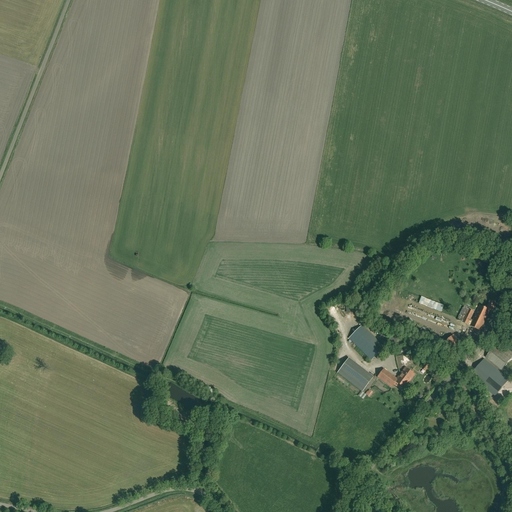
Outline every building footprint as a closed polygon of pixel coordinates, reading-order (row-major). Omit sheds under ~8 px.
[(492,312),(494,307),(496,304),(490,301),(486,309),(484,308),(492,312)] [(473,320),(470,326),(480,331),(490,311),(492,312),(484,308),(480,306),(473,320)] [(463,323),(469,310),(464,307),(457,320),(463,323)] [(469,310),(463,323),(468,325),(470,319),(474,312),(469,310)] [(341,318),(343,323),(347,321),(344,313),(339,314),(340,318),(341,318)] [(384,347),(361,325),(349,338),(371,360),(384,347)] [(395,345),(399,337),(383,330),(378,337),(395,345)] [(453,357),(462,349),(452,338),(443,346),(453,357)] [(501,370),(511,357),(511,353),(499,342),(486,357),(501,370)] [(373,377),(349,358),(337,373),(362,392),(373,377)] [(508,379),(484,360),(471,376),(495,395),(508,379)] [(384,370),(378,377),(391,387),(393,384),(401,390),(402,387),(404,388),(414,375),(405,368),(397,379),(384,370)]
